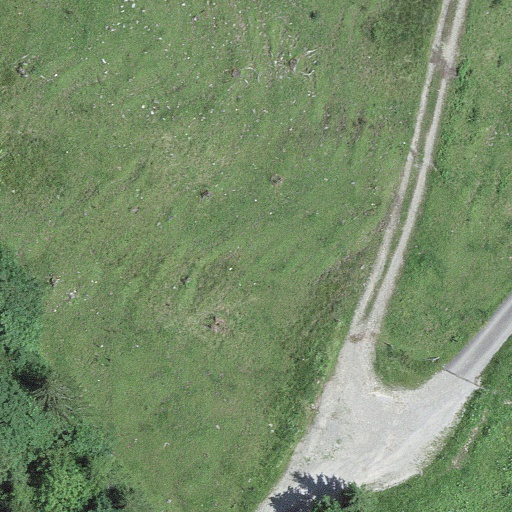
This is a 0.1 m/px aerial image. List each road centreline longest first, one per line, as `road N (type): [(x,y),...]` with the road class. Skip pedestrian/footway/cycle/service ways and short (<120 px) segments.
road 1 (track): [(356,434),(364,319),(414,175),(455,0)]
road 2 (track): [(511,313),(439,399),(379,433),(356,434)]
